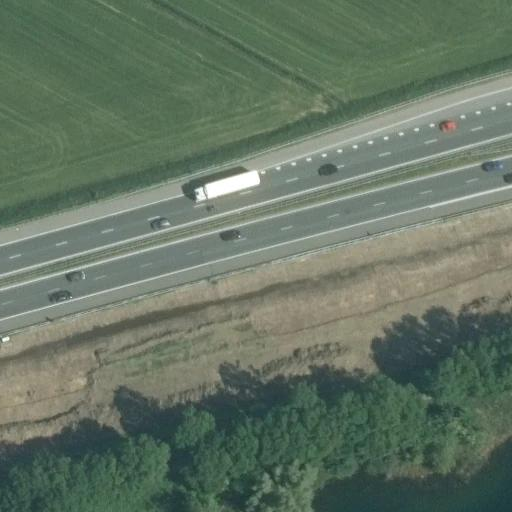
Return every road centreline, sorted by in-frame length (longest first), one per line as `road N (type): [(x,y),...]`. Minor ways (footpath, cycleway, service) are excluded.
road 1 (motorway): [(511,120),(0,260)]
road 2 (motorway): [(0,305),(511,171)]
road 3 (motorway): [(0,359),(511,233)]
